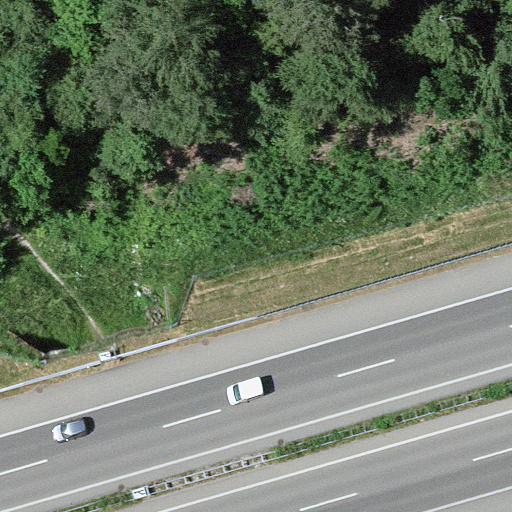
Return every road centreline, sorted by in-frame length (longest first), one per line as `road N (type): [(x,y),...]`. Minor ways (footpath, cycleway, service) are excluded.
road 1 (motorway): [(511,327),(0,475)]
road 2 (motorway): [(296,511),(511,449)]
